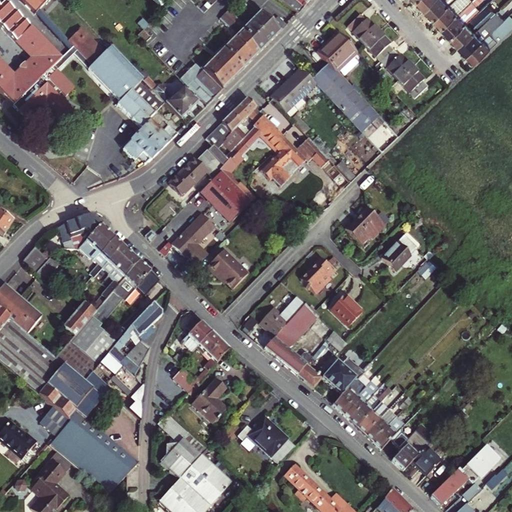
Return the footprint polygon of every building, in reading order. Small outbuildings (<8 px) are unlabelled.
[(18,0),(35,15),(49,0),(18,0)] [(168,4),(163,0),(154,0),(163,9),(168,4)] [(191,0),(205,14),(218,0),(191,0)] [(278,0),(297,14),(310,0),(278,0)] [(435,0),(427,8),(435,16),(451,0),(435,0)] [(451,0),(435,16),(444,26),(470,0),(451,0)] [(470,0),(444,26),(452,35),(479,9),(487,0),(470,0)] [(452,35),(461,44),(500,6),(496,2),(487,11),(486,10),(483,13),(479,9),(452,35)] [(500,6),(461,44),(469,53),(495,28),(492,25),(499,18),(503,17),(506,13),(500,6)] [(206,107),(279,32),(270,24),(260,13),(246,27),(229,11),(221,19),(237,35),(202,70),(195,63),(178,80),(194,95),(200,101),(206,107)] [(511,15),(510,13),(495,28),(469,53),(477,61),(511,26),(511,15)] [(278,16),(270,24),(279,32),(287,25),(278,16)] [(360,18),(347,30),(364,48),(379,34),(367,21),(365,23),(360,18)] [(0,94),(10,106),(58,58),(29,28),(14,43),(30,59),(11,78),(0,66),(0,94)] [(151,37),(145,29),(139,35),(146,42),(151,37)] [(141,154),(150,162),(177,135),(167,126),(166,127),(154,115),(160,108),(164,104),(143,82),(110,48),(104,54),(94,44),(92,45),(79,32),(68,42),(71,46),(92,66),(88,70),(120,102),(117,106),(142,130),(122,150),(134,162),(141,154)] [(389,49),(391,47),(379,34),(364,48),(376,61),(381,67),(395,54),(389,49)] [(337,75),(356,57),(337,37),(317,56),(327,67),(328,66),(337,75)] [(71,46),(58,58),(10,106),(30,125),(41,114),(56,129),(70,115),(56,100),(69,88),(54,72),(72,55),(88,70),(92,66),(71,46)] [(381,67),(398,84),(413,70),(401,57),(399,59),(395,54),(381,67)] [(360,133),(376,117),(372,113),(337,75),(328,66),(327,67),(312,82),(315,85),(360,133)] [(284,115),(315,85),(312,82),(300,69),(280,88),(283,91),(271,102),(284,115)] [(425,82),(413,70),(398,84),(415,102),(428,89),(423,84),(425,82)] [(148,78),(143,82),(164,104),(177,118),(180,121),(198,103),(183,87),(172,98),(165,92),(165,88),(163,88),(163,84),(157,84),(157,87),(148,78)] [(280,88),(268,99),(271,102),(283,91),(280,88)] [(239,109),(231,116),(241,126),(249,119),(254,125),(262,117),(246,101),(239,109)] [(164,104),(160,108),(173,121),(177,118),(164,104)] [(241,126),(231,116),(206,140),(212,146),(217,151),(227,142),(234,150),(239,145),(231,136),(241,126)] [(269,123),(262,117),(254,125),(252,127),(256,131),(256,133),(263,139),(269,123)] [(308,141),(297,151),(269,123),(263,139),(278,153),(259,172),(268,181),(271,179),(280,188),(293,176),(292,175),(305,163),(306,165),(311,160),(321,170),(329,162),(308,141)] [(234,150),(227,158),(239,170),(243,166),(241,163),(243,161),(240,158),(255,143),(257,134),(256,133),(256,131),(252,127),(251,128),(252,129),(239,145),(234,150)] [(212,146),(207,152),(222,167),(227,161),(217,151),(212,146)] [(175,178),(167,185),(182,199),(208,173),(212,176),(222,167),(207,152),(195,163),(193,160),(179,173),(181,175),(177,179),(175,178)] [(249,205),(220,174),(199,195),(229,224),(249,205)] [(384,228),(365,209),(344,230),(361,247),(367,242),(369,244),(384,228)] [(0,233),(4,236),(13,222),(0,213),(0,233)] [(203,216),(173,247),(182,257),(185,255),(192,262),(203,252),(198,246),(215,229),(203,216)] [(61,226),(54,231),(61,252),(74,251),(75,252),(77,249),(72,240),(84,236),(87,239),(96,229),(85,219),(61,226)] [(98,271),(116,249),(96,229),(87,239),(77,249),(75,252),(85,261),(86,260),(93,267),(85,276),(89,280),(98,271)] [(156,237),(154,235),(151,232),(145,238),(150,244),(156,237)] [(404,237),(397,244),(382,260),(394,272),(409,257),(416,250),(404,237)] [(134,266),(116,249),(98,271),(104,276),(103,277),(109,283),(87,309),(93,313),(132,266),(133,267),(134,266)] [(20,266),(32,277),(44,263),(37,257),(32,252),(20,266)] [(209,257),(203,252),(192,262),(198,268),(209,257)] [(42,253),(37,257),(44,263),(47,260),(48,259),(42,253)] [(242,283),(218,258),(200,276),(208,284),(210,282),(220,292),(227,298),(242,283)] [(334,274),(319,259),(313,265),(314,266),(300,281),(316,296),(331,281),(329,279),(334,274)] [(53,266),(47,260),(44,263),(32,277),(38,282),(53,266)] [(72,338),(68,344),(95,368),(106,356),(115,346),(95,329),(119,302),(120,304),(133,290),(142,298),(154,284),(134,266),(133,267),(132,266),(93,313),(72,338)] [(218,294),(220,292),(210,282),(208,284),(218,294)] [(39,320),(2,288),(0,290),(0,317),(23,338),(39,320)] [(362,315),(344,297),(331,310),(349,328),(362,315)] [(260,325),(275,339),(304,306),(297,300),(281,317),(273,310),(260,325)] [(82,304),(61,328),(72,338),(93,313),(87,309),(82,304)] [(158,318),(157,313),(150,306),(106,356),(132,380),(148,350),(140,344),(151,334),(147,329),(158,318)] [(290,351),(318,319),(313,315),(304,306),(275,339),(263,351),(296,378),(306,366),(290,351)] [(0,317),(0,366),(28,390),(35,382),(44,389),(73,413),(88,395),(79,387),(52,363),(23,338),(0,317)] [(187,334),(183,338),(185,341),(179,346),(187,355),(192,350),(207,335),(191,319),(181,328),(187,334)] [(333,333),(326,341),(340,353),(346,347),(333,333)] [(212,366),(224,352),(207,335),(192,350),(198,357),(200,355),(212,366)] [(95,368),(68,344),(52,363),(79,387),(89,376),(95,368)] [(142,389),(132,380),(106,356),(95,368),(89,376),(107,392),(138,422),(142,389)] [(170,361),(176,366),(179,363),(173,357),(170,361)] [(348,371),(338,363),(338,364),(322,381),(340,397),(356,380),(358,380),(362,375),(370,366),(366,362),(359,368),(355,364),(348,371)] [(322,381),(306,366),(296,378),(313,391),(322,381)] [(168,381),(184,396),(194,385),(178,371),(168,381)] [(356,380),(340,397),(331,406),(340,415),(364,388),(369,383),(362,375),(358,380),(356,380)] [(83,422),(107,392),(89,376),(79,387),(88,395),(73,413),(65,422),(44,447),(52,454),(68,467),(106,498),(133,464),(133,463),(83,422)] [(404,394),(415,383),(409,378),(398,389),(404,394)] [(214,381),(191,406),(212,425),(226,409),(217,401),(225,391),(214,381)] [(35,382),(28,390),(36,397),(44,389),(35,382)] [(372,396),(364,388),(340,415),(348,422),(372,396)] [(73,413),(44,389),(36,397),(65,422),(73,413)] [(372,396),(348,422),(356,429),(380,404),(372,396)] [(380,404),(356,429),(360,434),(363,437),(388,411),(380,404)] [(363,437),(371,444),(396,418),(388,411),(363,437)] [(206,450),(169,416),(162,423),(181,441),(178,444),(161,464),(170,471),(170,474),(173,474),(179,480),(206,450)] [(247,427),(237,437),(242,441),(247,437),(278,466),(296,445),(264,418),(251,432),(247,427)] [(371,444),(380,452),(404,426),(396,418),(371,444)] [(162,423),(159,426),(178,444),(181,441),(162,423)] [(23,436),(9,424),(0,433),(0,442),(21,461),(37,442),(26,433),(23,436)] [(421,427),(415,434),(421,439),(429,446),(435,440),(421,427)] [(410,450),(421,439),(415,434),(398,451),(399,452),(398,453),(399,455),(407,447),(410,450)] [(399,455),(391,463),(403,474),(412,464),(424,452),(429,446),(421,439),(410,450),(407,447),(399,455)] [(223,465),(206,450),(179,480),(158,503),(168,511),(206,511),(232,484),(217,471),(223,465)] [(424,452),(412,464),(427,478),(439,466),(424,452)] [(485,486),(502,470),(511,459),(511,453),(510,452),(494,467),(487,461),(484,464),(473,474),(485,486)] [(52,454),(46,461),(61,475),(68,467),(52,454)] [(475,456),(459,472),(467,480),(473,474),(484,464),(475,456)] [(27,511),(56,511),(60,509),(57,507),(65,498),(51,486),(61,475),(46,461),(30,481),(34,485),(27,492),(37,501),(27,511)] [(294,466),(284,477),(322,511),(335,511),(338,510),(340,511),(354,511),(334,493),(329,498),(294,466)] [(445,484),(454,493),(467,480),(459,472),(458,470),(445,484)] [(502,470),(485,486),(490,491),(507,475),(502,470)] [(439,508),(454,493),(445,484),(429,499),(439,508)] [(458,511),(466,505),(479,492),(476,488),(473,492),(471,491),(464,498),(462,496),(446,511),(458,511)] [(391,491),(381,503),(390,511),(410,511),(411,511),(412,511),(391,491)] [(390,511),(381,503),(377,507),(382,511),(390,511)]
